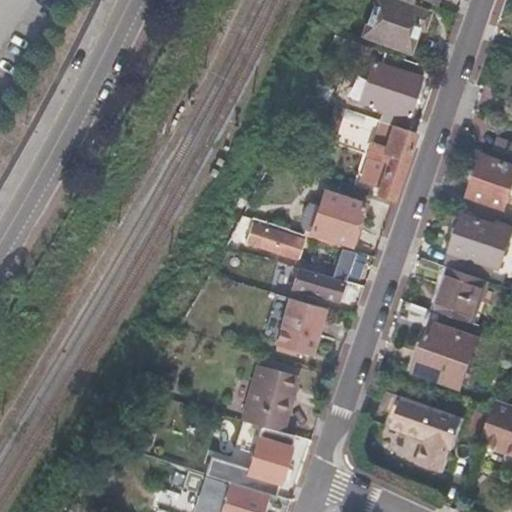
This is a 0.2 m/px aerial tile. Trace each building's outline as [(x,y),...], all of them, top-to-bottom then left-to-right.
[(420,27),(425,11),(391,0),(372,0),(361,34),(407,49),(415,25),(420,27)] [(392,123),(405,127),(422,77),(375,61),(361,100),(385,108),(381,119),(392,123)] [(340,107),(327,102),(323,115),(336,119),(340,107)] [(344,108),(340,119),(360,125),(363,114),(344,108)] [(398,179),(415,129),(405,127),(392,123),(383,149),(389,151),(376,191),(392,197),(398,179)] [(511,141),(498,136),(492,154),(511,160),(511,141)] [(511,164),(483,155),(469,195),(505,207),(510,192),(511,192),(511,164)] [(285,228),(353,250),(367,205),(322,190),(310,225),(289,218),(285,228)] [(497,224),(465,214),(446,265),(451,267),(463,272),(488,280),(493,265),(500,268),(511,233),(511,225),(499,221),(497,224)] [(272,258),(280,260),(283,252),(294,255),(300,237),(248,221),(242,240),(274,250),(272,258)] [(240,231),(234,229),(226,244),(235,247),(240,231)] [(356,274),(360,262),(336,255),(332,268),(356,274)] [(335,298),(342,279),(306,268),(280,260),(278,268),(293,273),(290,284),(335,298)] [(451,267),(437,309),(474,322),(488,280),(463,272),(451,267)] [(262,337),(276,341),(290,295),(276,291),(262,337)] [(290,295),(276,341),(275,346),(292,351),(294,346),(310,351),(324,305),(290,295)] [(463,386),(480,337),(433,320),(426,341),(421,339),(410,368),(463,386)] [(260,423),(286,431),(301,376),(261,365),(246,419),(260,423)] [(453,448),(464,418),(403,396),(392,425),(429,439),(420,463),(442,471),(450,447),(453,448)] [(511,404),(496,399),(491,413),(490,415),(481,443),(511,454),(511,404)] [(232,480),(275,494),(291,445),(258,434),(248,464),(237,460),(230,480),(232,480)] [(104,455),(97,468),(107,474),(114,461),(104,455)] [(257,511),(263,492),(186,467),(180,486),(197,491),(190,511),(257,511)]
